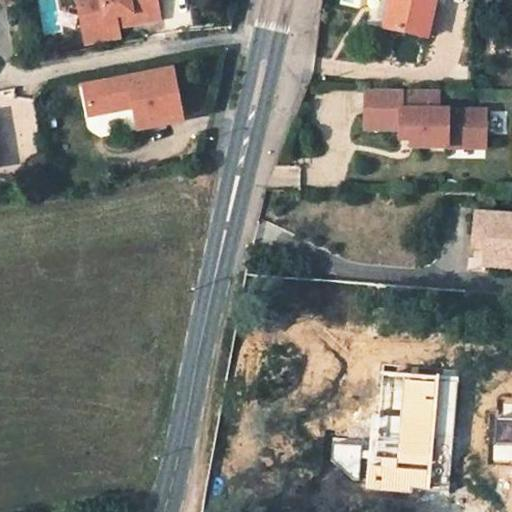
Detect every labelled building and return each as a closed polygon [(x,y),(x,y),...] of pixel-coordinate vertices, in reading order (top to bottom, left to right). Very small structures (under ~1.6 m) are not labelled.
[(154,0),(77,0),(84,36),(115,29),(113,20),(140,15),(142,24),(159,21),(154,0)] [(392,0),(386,29),(426,39),(434,2),(428,1),(420,0),(392,0)] [(115,29),(142,24),(140,15),(113,20),(115,29)] [(116,38),(115,29),(84,36),(85,45),(116,38)] [(174,73),(84,89),(90,119),(135,111),(138,133),(183,124),(174,73)] [(437,93),(365,91),(364,132),(400,132),(412,132),(412,142),(412,149),(447,150),(448,142),(485,143),(485,113),(438,113),(437,93)] [(412,132),(400,132),(400,142),(412,142),(412,132)] [(511,217),(476,215),(473,247),(485,248),(484,267),(511,269),(511,217)]
